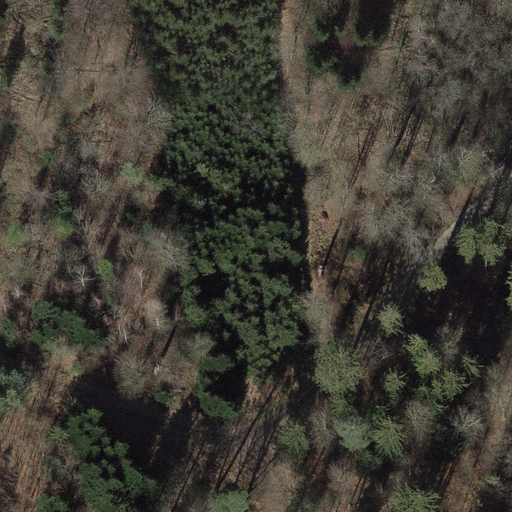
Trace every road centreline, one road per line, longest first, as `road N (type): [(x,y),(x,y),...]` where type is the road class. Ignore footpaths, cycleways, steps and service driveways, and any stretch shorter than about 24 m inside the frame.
road 1 (track): [(248,446),(297,408),(459,226),(511,183)]
road 2 (track): [(0,368),(248,446),(271,511)]
